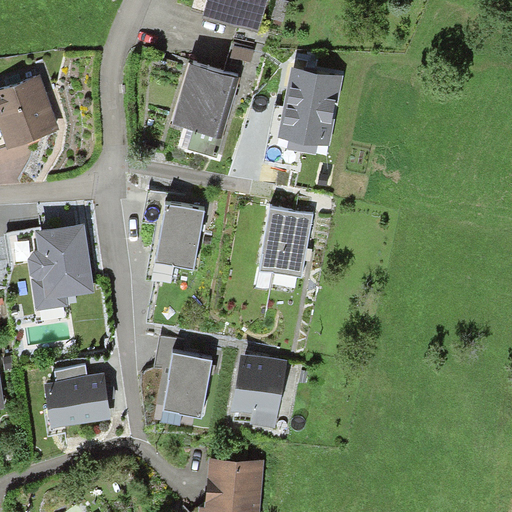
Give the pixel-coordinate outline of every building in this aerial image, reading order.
[(266,0),(204,0),(202,8),(258,26),(266,0)] [(172,114),(222,129),(233,95),(241,68),(191,52),(172,114)] [(0,118),(7,141),(59,124),(49,95),(40,68),(0,81),(0,118)] [(338,77),(297,69),(290,103),(286,126),(305,130),(327,134),(338,77)] [(286,126),(290,103),(275,101),(264,158),(299,164),(305,130),(286,126)] [(161,220),(166,193),(167,189),(149,185),(143,217),(161,220)] [(205,200),(166,193),(161,220),(155,252),(194,260),(201,224),(205,200)] [(270,199),(259,262),(301,274),(306,250),(313,209),(270,199)] [(85,215),(36,220),(38,242),(34,243),(28,251),(31,267),(37,271),(37,274),(31,275),(36,307),(69,302),(66,288),(94,283),(92,266),(85,215)] [(168,368),(173,342),(175,336),(160,333),(153,365),(168,368)] [(213,350),(173,342),(168,368),(162,402),(202,409),(210,366),(213,350)] [(272,352),(241,346),(230,404),(252,408),(250,419),(275,424),(287,354),(272,352)] [(55,363),(56,374),(87,370),(86,360),(55,363)] [(56,374),(45,375),(51,422),(111,415),(108,389),(105,368),(87,370),(56,374)] [(260,511),(265,453),(209,448),(205,499),(201,499),(199,511),(260,511)]
